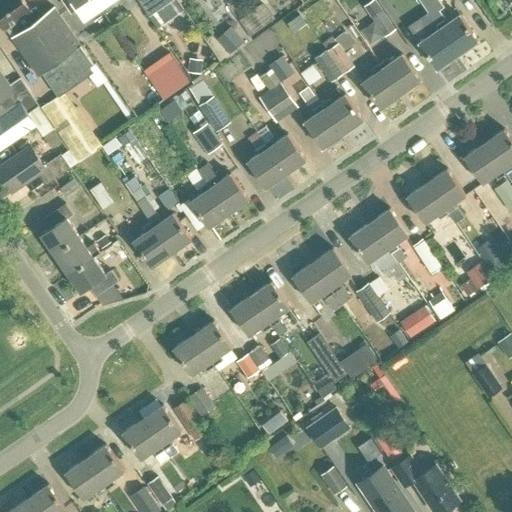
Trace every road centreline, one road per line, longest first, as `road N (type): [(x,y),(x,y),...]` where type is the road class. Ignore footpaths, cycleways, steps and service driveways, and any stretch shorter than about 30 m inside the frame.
road 1 (residential): [(86,359),(511,64)]
road 2 (residential): [(86,359),(0,236)]
road 3 (residential): [(0,464),(86,400),(86,359)]
